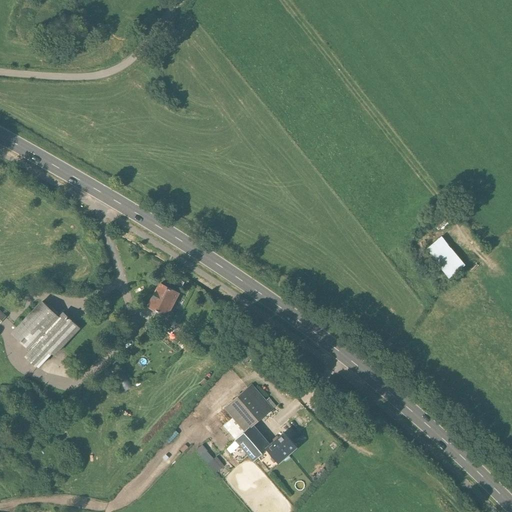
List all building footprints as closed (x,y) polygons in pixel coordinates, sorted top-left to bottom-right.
[(458,257),(442,238),(427,251),(443,270),(447,266),(453,261),(458,257)] [(447,266),(452,272),(458,266),(453,261),(447,266)] [(179,295),(160,285),(148,307),(167,317),(179,295)] [(12,334),(29,351),(59,319),(41,303),(12,334)] [(63,314),(59,319),(29,351),(24,356),(37,369),(52,353),(55,356),(79,329),(63,314)] [(141,349),(150,354),(156,344),(147,339),(141,349)] [(113,377),(125,391),(133,383),(121,370),(113,377)] [(266,402),(251,385),(225,408),(235,418),(246,431),(252,425),(253,426),(272,409),(266,402)] [(269,398),(266,402),(272,409),(276,406),(269,398)] [(225,427),(236,440),(246,431),(235,418),(225,427)] [(254,460),(266,450),(270,446),(253,426),(252,425),(246,431),(236,440),(254,460)] [(284,434),(270,446),(266,450),(278,464),(297,448),(284,434)]
